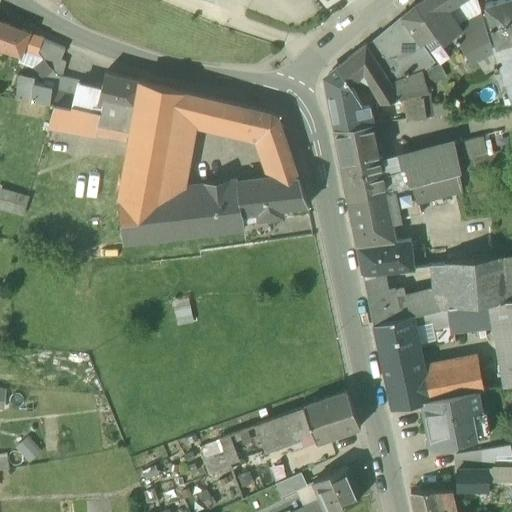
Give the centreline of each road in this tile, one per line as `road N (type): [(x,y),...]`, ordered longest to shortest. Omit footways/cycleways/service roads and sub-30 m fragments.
road 1 (tertiary): [(400,511),(324,149),(295,95)]
road 2 (tertiary): [(295,95),(109,53),(45,26),(14,0)]
road 3 (residential): [(409,0),(295,95)]
